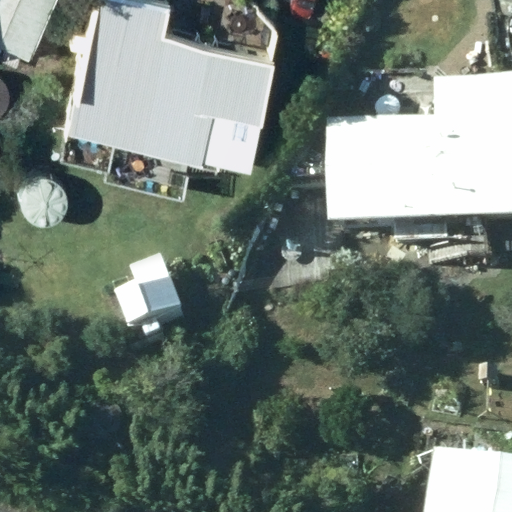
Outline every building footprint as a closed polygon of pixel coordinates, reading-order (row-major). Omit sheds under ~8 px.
[(0,0),(0,29),(24,40),(41,0),(0,0)] [(82,0),(62,108),(191,133),(192,128),(241,138),(262,29),(153,8),(154,0),(82,0)] [(449,215),(511,212),(511,68),(433,71),(434,113),(380,115),(386,113),(391,99),(384,85),(370,80),(355,87),(351,101),(358,114),(362,116),(324,118),(327,220),(396,217),(397,239),(450,237),(449,215)] [(165,260),(130,274),(139,296),(120,303),(138,349),(191,329),(165,260)] [(490,306),(453,306),(451,340),(488,342),(490,306)] [(511,511),(511,450),(430,441),(422,511),(511,511)]
